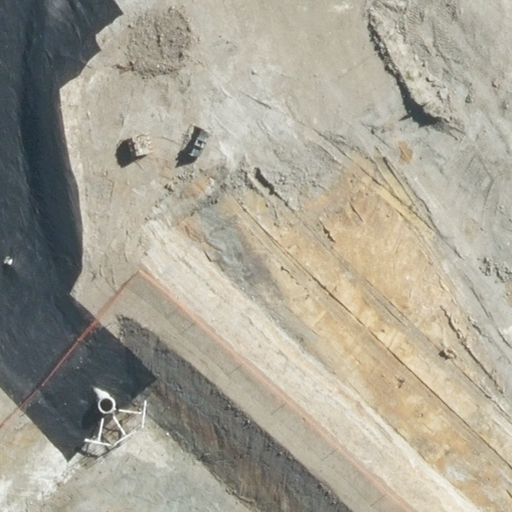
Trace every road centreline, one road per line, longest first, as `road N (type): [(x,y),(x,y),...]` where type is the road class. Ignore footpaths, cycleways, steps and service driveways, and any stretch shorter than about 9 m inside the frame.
road 1 (secondary): [(511,371),(140,37)]
road 2 (secondary): [(345,0),(511,178)]
